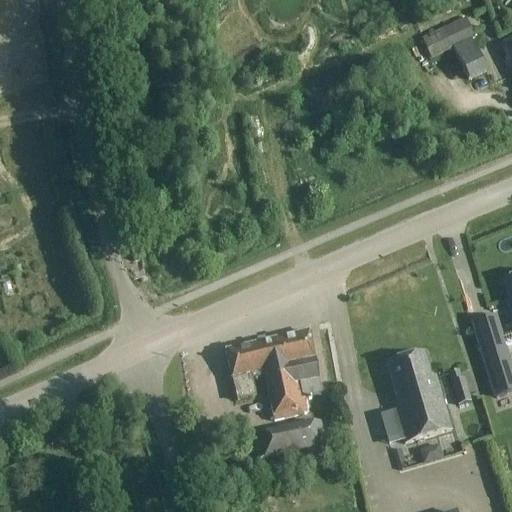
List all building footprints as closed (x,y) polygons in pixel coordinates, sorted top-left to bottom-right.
[(421,41),(430,58),(431,60),(453,50),(468,82),(485,74),(470,41),(474,39),(465,20),(421,41)] [(511,40),(500,46),(507,61),(505,62),(511,77),(511,40)] [(511,280),(503,283),(509,303),(504,304),(511,330),(511,329),(511,280)] [(320,395),(307,337),(225,356),(236,404),(255,400),(252,383),(265,380),(274,423),(305,416),(301,399),(320,395)] [(511,356),(508,341),(479,350),(490,385),(493,384),(511,378),(511,356)] [(431,380),(424,355),(385,366),(397,404),(392,406),(404,447),(452,433),(436,379),(431,380)] [(460,381),(458,372),(447,375),(457,408),(471,403),(464,380),(460,381)] [(498,404),(504,402),(511,400),(511,378),(493,384),(498,404)] [(244,424),(265,425),(265,415),(245,415),(244,424)] [(274,458),(277,467),(328,455),(320,423),(250,439),(255,462),(274,458)] [(499,511),(511,511),(507,496),(496,499),(499,511)]
